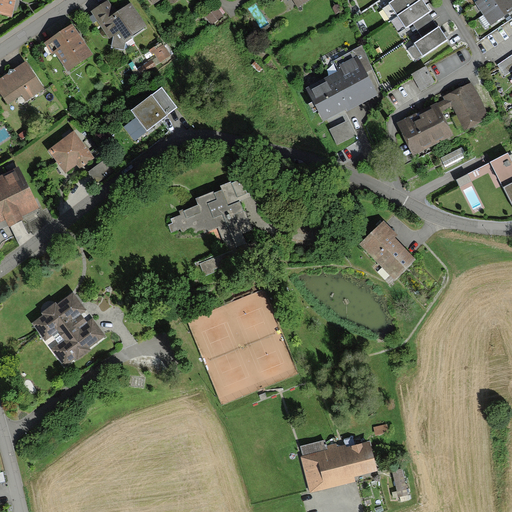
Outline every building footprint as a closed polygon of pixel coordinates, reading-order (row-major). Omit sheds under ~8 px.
[(14,0),(0,0),(0,15),(10,18),(14,0)] [(447,41),(420,0),(396,0),(391,4),(407,28),(414,23),(424,38),(416,43),(424,56),(447,41)] [(504,0),(477,0),(475,2),(483,14),(504,0)] [(511,11),(511,0),(504,0),(483,14),(491,26),(511,11)] [(108,6),(92,16),(108,40),(117,35),(123,44),(143,31),(129,8),(115,18),(108,6)] [(67,33),(47,47),(66,73),(85,59),(67,33)] [(502,77),(511,70),(511,57),(496,68),(502,77)] [(307,92),(323,123),(372,99),(354,62),(335,71),(338,76),(307,92)] [(23,70),(0,84),(0,99),(5,107),(20,97),(24,103),(39,93),(23,70)] [(426,70),(411,78),(418,92),(433,84),(426,70)] [(460,130),(484,119),(469,87),(445,97),(460,130)] [(159,93),(130,117),(144,134),(173,109),(159,93)] [(410,152),(449,133),(438,110),(398,128),(410,152)] [(72,139),(50,156),(63,173),(75,165),(78,170),(89,162),(72,139)] [(463,147),(441,158),(444,165),(466,154),(463,147)] [(511,160),(508,153),(490,162),(511,204),(511,160)] [(0,222),(5,220),(9,227),(24,220),(22,216),(39,208),(18,166),(0,175),(0,222)] [(226,253),(198,263),(204,278),(259,258),(254,244),(243,248),(239,237),(248,234),(238,205),(247,202),(240,182),(215,190),(217,195),(194,203),(196,208),(176,215),(178,220),(166,224),(169,234),(179,230),(181,235),(190,232),(192,235),(200,232),(202,236),(218,231),(226,253)] [(383,226),(360,250),(394,282),(413,263),(391,243),(395,238),(383,226)] [(70,290),(31,315),(43,335),(56,326),(63,337),(52,345),(62,360),(101,335),(89,317),(81,322),(75,313),(82,309),(70,290)] [(321,438),(299,443),(309,486),(353,475),(352,469),(373,464),(366,436),(323,446),(321,438)] [(399,471),(390,473),(395,498),(404,496),(399,471)]
